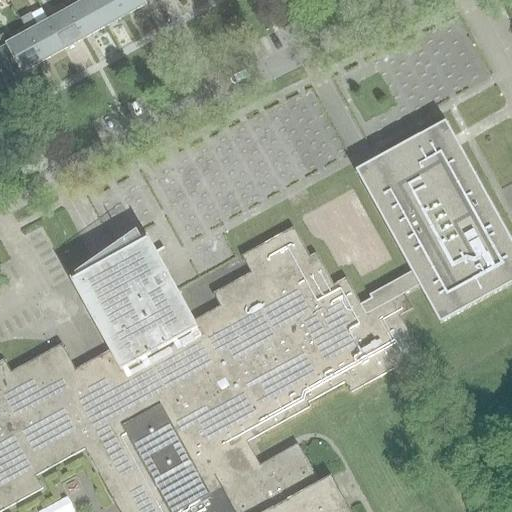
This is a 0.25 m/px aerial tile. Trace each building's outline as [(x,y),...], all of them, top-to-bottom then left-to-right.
[(84,39),(104,28),(88,0),(85,0),(67,10),(84,39)] [(115,0),(88,0),(104,28),(124,16),(115,0)] [(142,0),(115,0),(124,16),(145,5),(142,0)] [(67,10),(47,22),(63,51),(84,39),(67,10)] [(19,20),(27,33),(43,62),(63,51),(47,22),(36,28),(29,15),(19,20)] [(19,68),(22,74),(43,62),(27,33),(0,47),(0,59),(8,74),(19,68)] [(111,351),(75,371),(61,346),(13,372),(11,373),(4,360),(0,362),(0,511),(348,511),(330,477),(317,484),(296,446),(258,466),(245,443),(309,408),(306,404),(356,377),(361,387),(420,355),(399,317),(412,310),(404,295),(419,287),(439,325),(511,285),(511,242),(446,122),(355,172),(411,273),(368,296),(370,300),(360,306),(345,279),(333,286),(315,254),(309,258),(293,228),(241,257),(250,274),(212,295),(219,308),(193,322),(149,238),(72,281),(111,351)]
